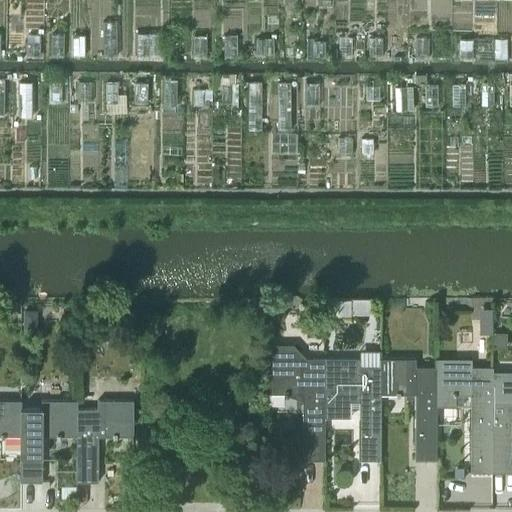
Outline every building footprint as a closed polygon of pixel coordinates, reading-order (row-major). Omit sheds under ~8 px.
[(369,300),(325,300),(326,316),(350,316),(350,314),(369,314),(369,300)] [(491,321),(479,321),(479,333),(492,333),(491,321)] [(36,323),(23,323),(23,334),(36,334),(36,323)] [(500,339),(493,339),(494,348),(504,348),(504,343),(500,339)] [(267,344),(267,394),(287,394),(301,402),(302,424),(302,459),(324,459),(324,417),(324,357),(303,357),(292,344),(267,344)] [(324,357),(324,417),(351,417),(351,399),(358,399),(358,459),(380,460),(381,392),(381,366),(359,365),(359,357),(324,357)] [(437,405),(437,366),(416,365),(416,358),(381,357),(381,366),(381,392),(414,393),(414,459),(436,459),(437,405)] [(492,471),(491,397),(490,366),(473,365),(473,358),(437,357),(437,366),(437,405),(457,405),(457,393),(469,393),(470,471),(492,471)] [(491,397),(492,471),(511,471),(511,388),(511,389),(511,397),(491,397)] [(0,434),(20,435),(20,406),(20,398),(0,398),(0,434)] [(20,406),(20,435),(20,481),(42,481),(42,434),(76,434),(76,406),(76,398),(39,398),(39,406),(20,406)] [(76,406),(76,434),(76,481),(98,481),(98,434),(132,434),(133,399),(97,399),(97,406),(76,406)]
